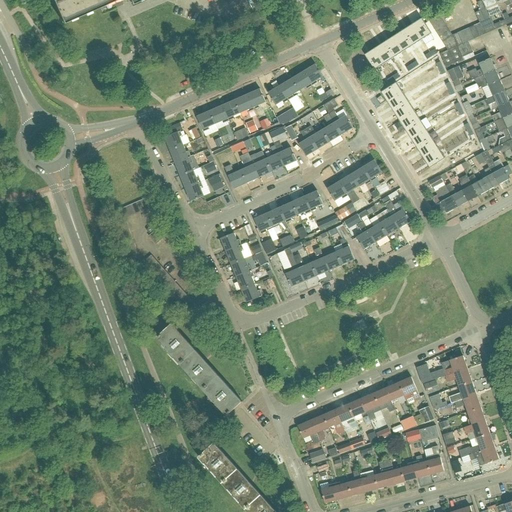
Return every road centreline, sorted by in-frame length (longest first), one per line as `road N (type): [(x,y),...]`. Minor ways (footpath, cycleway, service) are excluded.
road 1 (secondary): [(68,209),(180,511)]
road 2 (residential): [(274,416),(479,327)]
road 3 (residential): [(238,325),(440,237)]
road 4 (residential): [(195,232),(376,133)]
road 5 (unclassified): [(134,122),(319,43)]
road 6 (residential): [(372,511),(511,474)]
road 7 (residential): [(195,232),(134,122)]
road 8 (unclassified): [(440,237),(376,133)]
